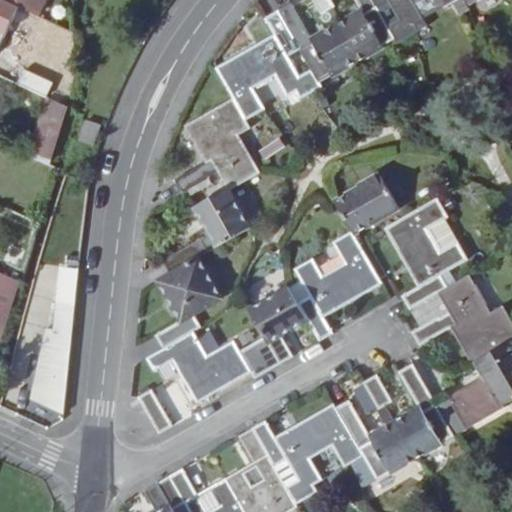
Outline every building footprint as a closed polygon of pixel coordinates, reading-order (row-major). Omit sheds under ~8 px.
[(7,0),(24,7),(39,14),(44,0),(7,0)] [(396,41),(372,0),(355,0),(362,12),(337,26),(313,40),(331,77),(396,41)] [(332,0),(313,0),(322,15),(330,12),(337,8),(332,0)] [(459,0),(372,0),(396,41),(398,46),(420,32),(416,25),(425,19),(413,0),(442,0),(447,7),(459,0)] [(331,77),(313,40),(293,3),(265,19),(274,35),(217,68),(235,99),(248,122),(267,111),(256,89),(276,78),(289,99),(297,94),(301,101),(324,89),(331,77)] [(38,159),(50,164),(67,106),(48,98),(31,156),(38,159)] [(248,122),(235,99),(187,127),(207,163),(176,180),(184,194),(219,174),(228,189),(230,192),(261,174),(241,137),(252,129),(248,122)] [(97,146),(104,127),(86,122),(80,140),(97,146)] [(337,202),(355,232),(357,234),(400,209),(382,177),(337,202)] [(230,192),(228,189),(196,208),(211,233),(164,262),(172,276),(200,259),(252,230),(230,192)] [(439,296),(457,284),(451,273),(470,262),(459,243),(443,252),(431,231),(451,219),(440,200),(387,230),(420,289),(404,299),(412,312),(439,296)] [(311,298),(327,318),(385,285),(357,234),(355,232),(334,244),(346,264),(325,276),(316,260),(296,271),(311,298)] [(165,350),(197,332),(204,328),(197,316),(224,299),(200,259),(172,276),(161,282),(184,322),(157,336),(165,350)] [(20,282),(0,272),(0,307),(9,312),(20,282)] [(457,284),(439,296),(449,313),(414,334),(422,348),(452,330),(473,365),(478,362),(511,343),(511,320),(504,307),(492,313),(471,276),(457,284)] [(268,300),(285,335),(309,323),(320,342),(336,333),(333,329),(327,318),(311,298),(301,304),(291,288),(268,300)] [(242,351),(253,374),(256,379),(280,365),(296,356),(285,335),(268,300),(251,311),(266,337),(242,351)] [(197,332),(165,350),(149,360),(157,374),(175,364),(199,406),(253,374),(242,351),(236,341),(210,356),(197,332)] [(511,344),(511,343),(478,362),(486,377),(449,398),(468,432),(505,411),(503,407),(511,401),(511,344)] [(43,349),(33,398),(66,413),(71,355),(43,349)] [(396,422),(418,460),(456,437),(415,365),(402,372),(422,408),(396,422)] [(388,407),(395,403),(379,376),(365,383),(381,411),(388,407)] [(175,427),(154,390),(140,398),(161,435),(175,427)] [(418,460),(396,422),(372,437),(352,401),(338,408),(365,459),(379,482),(418,460)] [(365,459),(338,408),(336,404),(335,405),(278,438),(310,500),(320,494),(316,486),(325,481),(313,461),(334,449),(345,470),(365,459)] [(310,500),(278,438),(269,423),(241,438),(265,481),(254,487),(244,470),(226,480),(243,511),(292,511),(298,509),(297,507),(310,500)] [(243,511),(226,480),(211,489),(221,506),(209,511),(185,471),(169,479),(190,511),(243,511)] [(190,511),(169,479),(147,492),(157,511),(190,511)]
